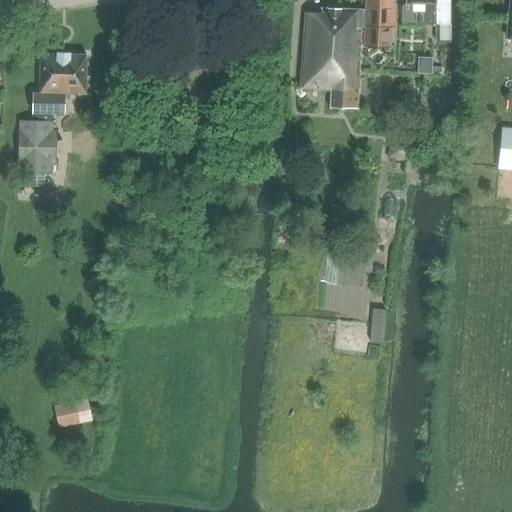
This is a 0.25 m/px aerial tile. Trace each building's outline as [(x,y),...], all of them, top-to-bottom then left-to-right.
[(366,0),(364,55),(378,55),(379,34),(391,34),(391,26),(391,0),(366,0)] [(403,8),(403,24),(424,23),(436,23),(436,3),(435,0),(405,0),(406,4),(403,8)] [(305,14),(300,88),(331,90),(330,107),(358,108),(363,10),(320,8),(320,14),(305,14)] [(222,45),(170,49),(172,90),(225,86),(226,95),(227,95),(230,142),(254,141),(251,92),(245,92),(243,65),(223,66),(222,45)] [(53,120),(49,120),(49,114),(65,114),(66,93),(85,94),(86,53),(40,52),(39,92),(33,91),(32,119),(20,119),(18,172),(52,173),(52,164),(55,164),(57,129),(53,129),(53,120)] [(392,126),(388,157),(412,159),(415,129),(392,126)] [(499,167),(511,168),(511,128),(503,128),(499,167)] [(485,189),(490,190),(493,130),(470,129),(469,165),(485,166),(485,189)] [(383,191),(384,204),(398,204),(398,191),(383,191)] [(384,341),(384,323),(370,323),(369,341),(384,341)] [(365,350),(365,332),(356,332),(355,350),(365,350)] [(54,398),(53,424),(91,425),(92,400),(54,398)]
